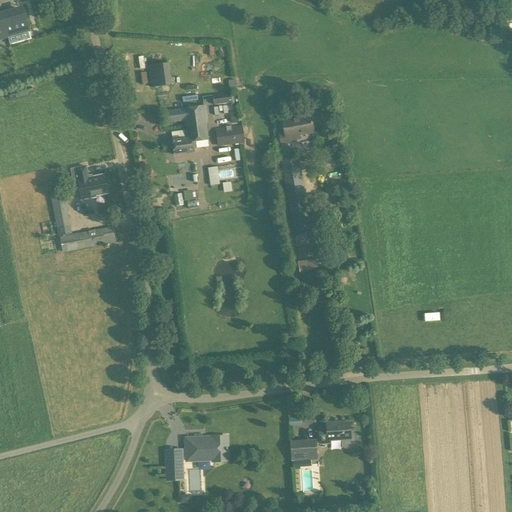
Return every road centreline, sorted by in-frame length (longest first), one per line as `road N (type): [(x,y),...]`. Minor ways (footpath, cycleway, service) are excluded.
road 1 (unclassified): [(142,405),(146,329),(135,247),(74,0)]
road 2 (unclassified): [(142,405),(511,370)]
road 3 (unclassified): [(0,459),(135,427)]
